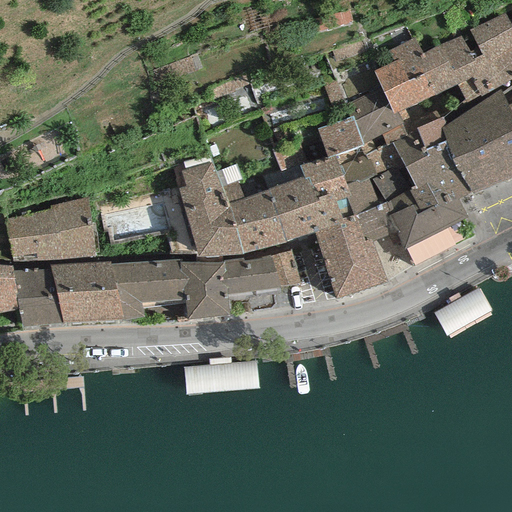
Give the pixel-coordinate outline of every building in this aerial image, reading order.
[(511,15),(434,58),(462,110),(511,76),(511,15)] [(427,60),(366,87),(384,130),(446,103),(427,60)] [(511,100),(506,103),(501,94),(444,131),(454,157),(471,192),(511,174),(511,100)] [(367,115),(309,139),(321,167),(379,142),(367,115)] [(452,201),(426,146),(328,180),(345,233),(377,220),(385,239),(387,245),(402,280),(452,257),(443,239),(455,235),(448,219),(454,216),(458,214),(452,201)] [(204,175),(159,188),(184,271),(227,271),(228,274),(228,275),(241,274),(241,271),(240,268),(278,260),(306,251),(330,240),(315,186),(215,215),(204,175)] [(78,216),(2,220),(5,268),(81,267),(78,216)] [(345,233),(306,251),(307,255),(309,260),(325,308),(384,288),(370,251),(376,249),(387,245),(385,239),(377,220),(345,233)] [(228,275),(211,278),(213,308),(291,297),(283,272),(282,268),(241,274),(228,275)] [(0,326),(14,325),(11,278),(0,277),(0,326)] [(99,277),(11,278),(14,325),(15,337),(103,331),(99,277)] [(211,278),(99,277),(103,331),(215,327),(213,308),(211,278)] [(492,311),(478,288),(434,314),(447,337),(492,311)] [(255,364),(184,369),(185,391),(257,386),(255,364)]
